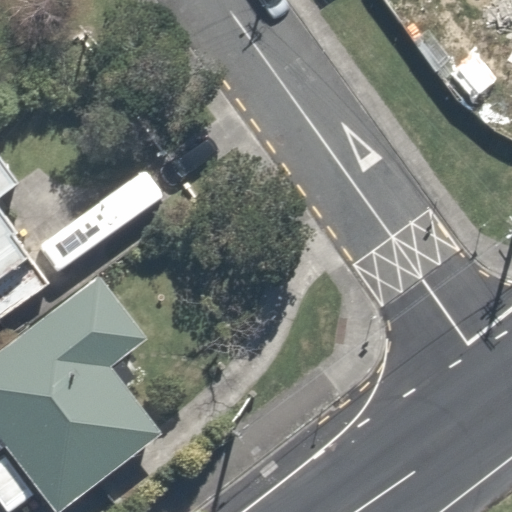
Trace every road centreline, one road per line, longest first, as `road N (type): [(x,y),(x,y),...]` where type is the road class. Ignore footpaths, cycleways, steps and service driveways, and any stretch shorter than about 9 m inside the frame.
road 1 (residential): [(511,400),(222,0)]
road 2 (secondary): [(357,511),(511,402)]
